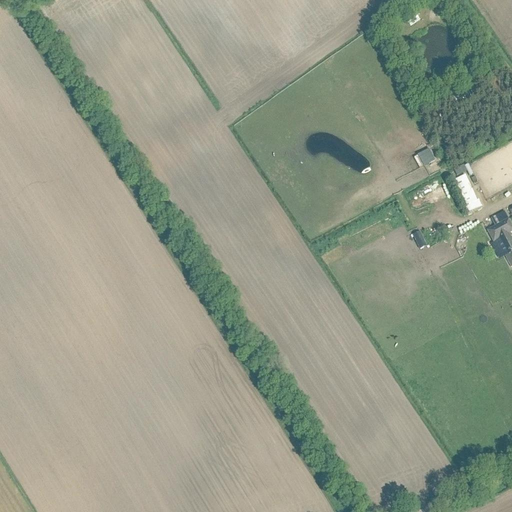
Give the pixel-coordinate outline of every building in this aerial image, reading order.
[(431,164),(435,162),(430,152),(425,154),(431,164)] [(457,178),(467,173),(464,167),(454,172),(457,178)] [(465,177),(451,184),(468,216),(482,209),(479,202),(478,202),(465,177)] [(453,191),(445,195),(449,202),(457,198),(453,191)] [(431,205),(437,203),(434,195),(428,198),(431,205)] [(498,222),(496,223),(492,225),(494,228),(486,232),(492,244),(497,242),(511,269),(511,268),(511,243),(509,236),(511,233),(511,228),(508,221),(500,225),(498,222)]
